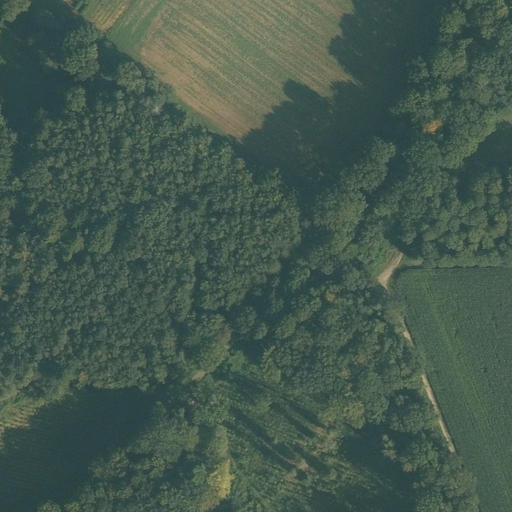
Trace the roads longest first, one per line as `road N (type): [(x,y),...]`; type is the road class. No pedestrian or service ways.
road 1 (residential): [(62,511),(275,307),(327,245),(490,0)]
road 2 (track): [(327,245),(326,227),(313,213),(107,62)]
road 3 (track): [(0,208),(122,248),(205,372)]
road 4 (track): [(475,511),(382,270)]
